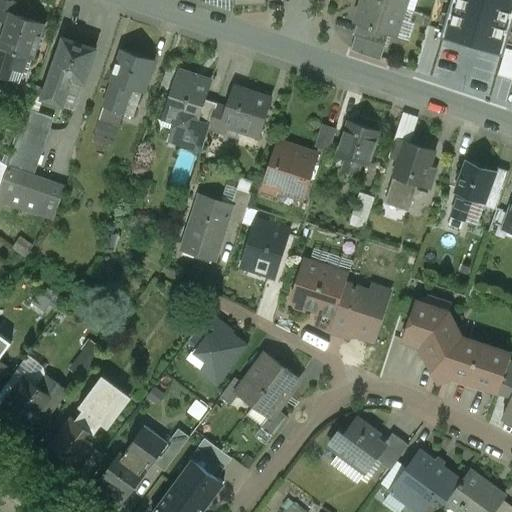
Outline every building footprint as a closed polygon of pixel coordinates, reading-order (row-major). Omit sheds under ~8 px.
[(15,5),(3,0),(0,0),(0,22),(7,25),(10,14),(12,14),(15,5)] [(371,0),(362,0),(359,12),(356,24),(389,34),(396,36),(404,10),(399,9),(371,0)] [(371,0),(399,9),(401,0),(371,0)] [(464,0),(461,12),(500,24),(506,0),(464,0)] [(500,24),(461,12),(452,43),(490,55),(500,24)] [(12,14),(10,14),(7,25),(0,45),(0,48),(28,57),(32,59),(34,53),(35,53),(40,38),(39,38),(43,25),(12,14)] [(389,34),(357,24),(354,36),(356,36),(385,46),(389,34)] [(396,36),(389,34),(385,46),(393,49),(397,37),(396,36)] [(385,46),(356,36),(351,50),(363,56),(381,61),(385,46)] [(96,49),(63,38),(42,98),(75,109),(96,49)] [(28,57),(0,48),(0,77),(24,85),(28,74),(23,72),(28,57)] [(154,61),(121,50),(110,82),(131,89),(144,93),(154,61)] [(197,76),(181,71),(172,99),(176,100),(170,117),(180,120),(175,135),(191,140),(190,145),(202,150),(209,129),(217,103),(206,100),(211,85),(196,80),(197,76)] [(35,76),(28,74),(24,85),(31,88),(35,76)] [(131,89),(111,82),(103,108),(120,113),(123,114),(131,89)] [(271,99),(234,87),(228,107),(217,103),(209,129),(225,134),(227,126),(259,136),(271,99)] [(8,166),(1,187),(41,202),(48,181),(30,175),(52,117),(28,108),(8,166)] [(120,113),(103,108),(97,126),(114,131),(120,113)] [(379,133),(347,122),(336,155),(344,158),(362,164),(369,166),(379,133)] [(335,130),(323,126),(316,148),(327,152),(335,130)] [(112,140),(102,137),(97,153),(106,156),(112,140)] [(394,138),(388,159),(398,161),(404,142),(394,138)] [(316,155),(278,142),(263,190),(275,194),(277,186),(302,194),(301,199),(302,199),(316,155)] [(435,152),(404,142),(398,161),(393,177),(416,184),(429,189),(436,169),(429,167),(435,152)] [(362,164),(344,158),(340,171),(358,177),(362,164)] [(0,160),(0,188),(1,187),(8,166),(0,160)] [(496,173),(466,163),(456,191),(474,198),(486,202),(496,173)] [(416,184),(395,177),(387,202),(407,209),(416,184)] [(65,187),(48,181),(41,202),(38,212),(39,213),(55,218),(65,187)] [(41,202),(1,187),(0,188),(0,204),(3,205),(7,204),(39,214),(39,213),(38,212),(41,202)] [(251,193),(236,188),(231,205),(233,206),(229,219),(242,223),(251,193)] [(374,198),(360,193),(353,216),(367,220),(374,198)] [(474,198),(460,193),(452,216),(466,221),(474,198)] [(231,205),(199,195),(183,249),(216,259),(229,219),(233,206),(231,205)] [(466,221),(452,216),(449,227),(463,232),(466,221)] [(274,229),(258,224),(246,265),(270,273),(273,264),(279,266),(287,242),(271,238),(274,229)] [(349,277),(305,262),(293,298),(296,304),(321,312),(325,300),(340,305),(346,286),(349,277)] [(387,300),(346,286),(340,305),(332,329),(331,332),(349,338),(351,332),(374,340),(387,300)] [(455,335),(457,329),(447,312),(449,306),(427,298),(416,302),(404,339),(419,344),(431,369),(442,373),(455,335)] [(321,312),(318,323),(332,329),(340,305),(325,300),(321,312)] [(243,346),(206,318),(189,340),(201,349),(198,353),(210,362),(203,371),(217,381),(243,346)] [(511,355),(511,354),(455,335),(442,373),(500,392),(511,355)] [(90,345),(72,369),(81,376),(99,352),(90,345)] [(245,385),(239,393),(240,394),(254,405),(283,367),(267,355),(245,385)] [(511,355),(500,392),(511,396),(511,355)] [(28,356),(15,373),(7,383),(16,390),(25,378),(38,387),(46,376),(44,368),(28,356)] [(283,367),(254,405),(269,417),(270,417),(277,409),(299,379),(283,367)] [(60,386),(46,376),(38,387),(52,398),(60,386)] [(103,376),(79,407),(85,412),(78,421),(95,434),(102,425),(108,429),(132,398),(103,376)] [(38,387),(25,378),(16,390),(3,408),(30,429),(38,417),(43,421),(58,402),(52,398),(38,387)] [(235,378),(221,398),(231,405),(240,394),(239,393),(245,385),(235,378)] [(7,383),(0,392),(0,406),(3,408),(16,390),(7,383)] [(277,409),(270,417),(269,417),(261,428),(273,437),(288,418),(277,409)] [(78,421),(72,417),(52,444),(78,464),(91,447),(99,437),(95,434),(78,421)] [(358,419),(346,434),(341,430),(329,446),(366,473),(376,459),(386,446),(385,445),(377,439),(379,435),(358,419)] [(179,429),(154,464),(165,472),(190,438),(179,429)] [(393,434),(385,445),(386,446),(376,459),(391,470),(409,446),(393,434)] [(137,440),(124,456),(138,467),(151,450),(137,440)] [(78,464),(76,467),(87,476),(103,455),(91,447),(78,464)] [(420,451),(391,491),(418,511),(423,511),(437,494),(446,502),(450,499),(463,482),(420,451)] [(119,453),(100,480),(114,491),(126,499),(146,473),(138,467),(124,456),(119,453)] [(193,460),(155,511),(202,511),(224,483),(193,460)] [(506,498),(471,471),(463,482),(450,499),(462,508),(460,511),(459,511),(495,511),(504,500),(506,498)] [(126,499),(114,491),(111,495),(122,504),(126,499)] [(511,511),(511,506),(504,500),(495,511),(511,511)]
